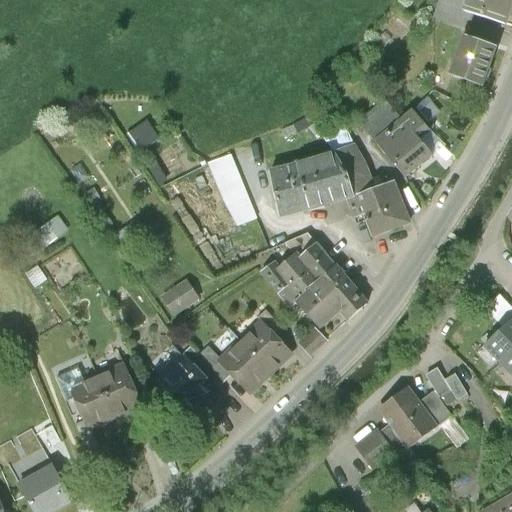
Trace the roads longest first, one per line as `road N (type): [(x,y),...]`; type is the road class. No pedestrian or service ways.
road 1 (tertiary): [(164,511),(231,470),(389,303),(511,90)]
road 2 (residential): [(488,249),(437,336),(326,442)]
